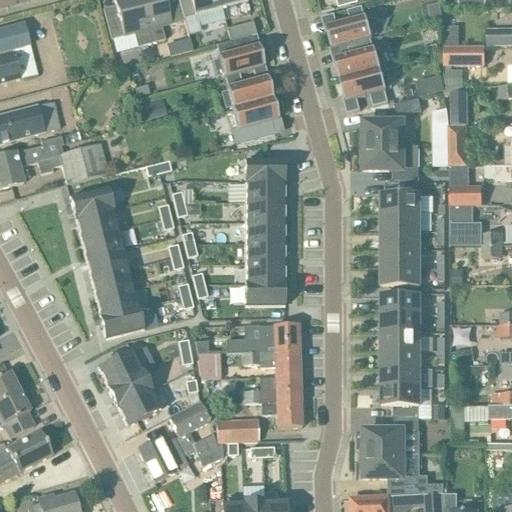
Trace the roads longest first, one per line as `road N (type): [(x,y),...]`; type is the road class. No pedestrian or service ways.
road 1 (residential): [(325,511),(334,434),(331,193),(280,0)]
road 2 (tertiary): [(124,511),(0,266)]
